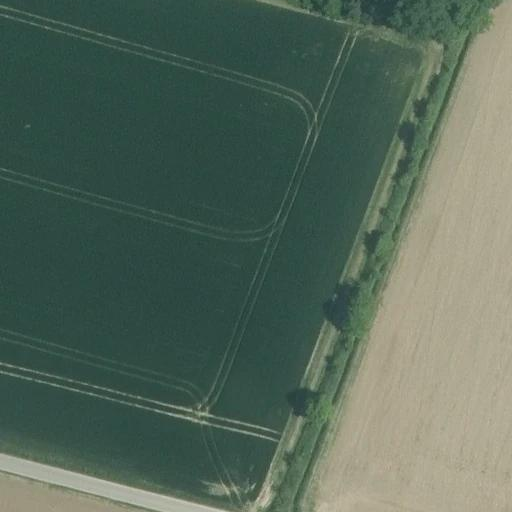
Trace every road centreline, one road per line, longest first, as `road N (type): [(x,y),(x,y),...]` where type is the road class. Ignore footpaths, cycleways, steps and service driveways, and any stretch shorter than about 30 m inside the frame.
road 1 (track): [(274,511),(448,53),(258,0)]
road 2 (unclassified): [(194,511),(0,463)]
